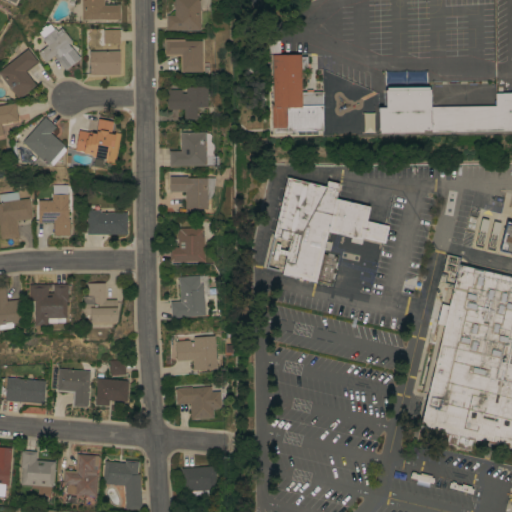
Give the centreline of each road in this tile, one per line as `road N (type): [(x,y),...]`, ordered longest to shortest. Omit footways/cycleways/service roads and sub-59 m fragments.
road 1 (residential): [(144,0),(159,511)]
road 2 (residential): [(224,445),(0,425)]
road 3 (residential): [(0,265),(146,261)]
